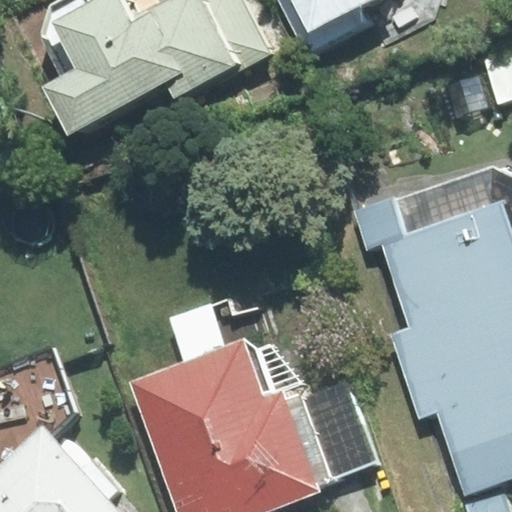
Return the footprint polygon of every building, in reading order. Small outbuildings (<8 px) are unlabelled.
[(128,0),(117,6),(113,0),(76,0),(65,6),(60,39),(112,133),(195,87),(204,102),(287,56),(255,0),(207,0),(169,22),(156,0),(128,0)] [(311,0),(331,38),(405,0),(311,0)] [(349,168),(435,457),(511,434),(511,211),(487,127),(349,168)] [(227,303),(183,318),(201,367),(148,386),(190,511),(285,511),(345,492),(341,481),(393,464),(368,390),(315,408),(308,388),(281,397),(263,345),(244,351),(227,303)] [(0,390),(0,511),(150,511),(72,432),(93,411),(77,362),(0,390)]
